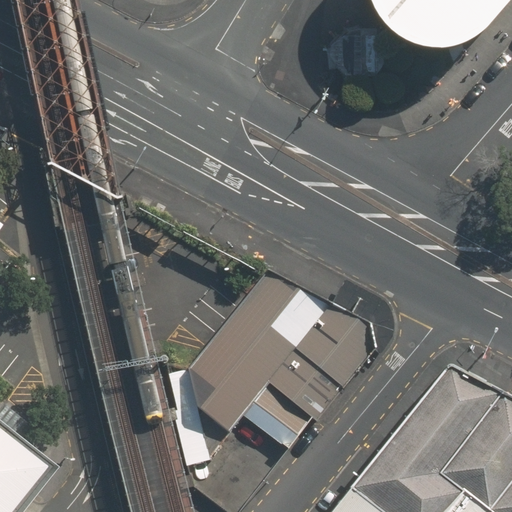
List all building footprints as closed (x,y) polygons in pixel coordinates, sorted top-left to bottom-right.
[(511,0),(366,0),(368,7),(375,27),(393,43),(416,52),(442,54),(461,47),(484,34),(511,1),(511,0)] [(329,303),(266,271),(262,276),(190,368),(198,408),(227,432),(240,415),(265,384),(329,303)] [(369,322),(329,303),(265,384),(310,418),(314,422),(375,348),(369,322)] [(511,511),(511,396),(446,362),(352,485),(388,511),(511,511)] [(240,415),(285,450),(310,418),(265,384),(240,415)] [(0,427),(0,511),(12,511),(49,467),(0,427)] [(388,511),(352,485),(330,511),(388,511)]
